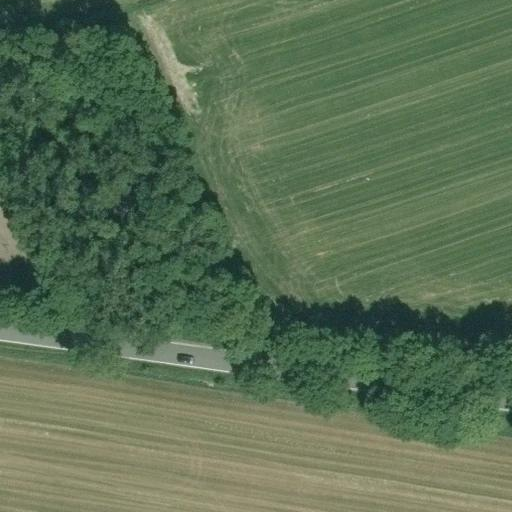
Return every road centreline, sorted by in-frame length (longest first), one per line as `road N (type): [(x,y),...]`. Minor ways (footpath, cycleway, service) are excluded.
road 1 (tertiary): [(0,328),(275,359)]
road 2 (tertiary): [(511,404),(275,359)]
